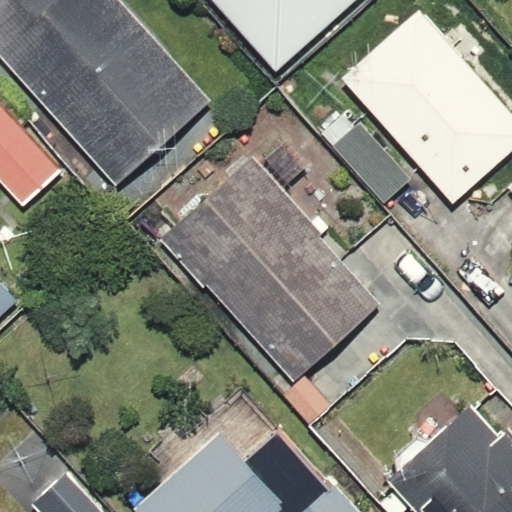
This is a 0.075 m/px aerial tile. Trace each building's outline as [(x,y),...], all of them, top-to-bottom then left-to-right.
[(132,0),(0,0),(0,63),(94,172),(201,79),(132,0)] [(217,0),(272,61),(339,0),(217,0)] [(410,0),(339,57),(377,103),(336,136),(383,195),(424,162),(447,192),(511,140),(511,78),(449,0),(410,0)] [(59,161),(0,92),(0,199),(6,207),(59,161)] [(247,140),(155,225),(283,363),(375,278),(247,140)] [(511,160),(500,171),(511,184),(511,160)] [(511,511),(511,407),(482,374),(358,486),(381,511),(511,511)] [(271,511),(291,495),(212,408),(118,493),(78,449),(25,497),(38,511),(271,511)] [(381,511),(358,486),(332,457),(291,495),(271,511),(381,511)]
